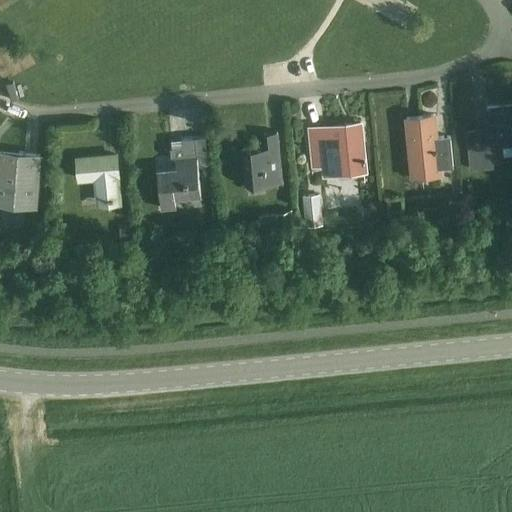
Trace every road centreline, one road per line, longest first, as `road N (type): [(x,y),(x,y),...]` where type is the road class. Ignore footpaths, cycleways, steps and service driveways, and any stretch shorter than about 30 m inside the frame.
road 1 (residential): [(511,34),(469,62),(398,81),(50,115),(0,102)]
road 2 (tertiary): [(511,344),(143,381),(0,382)]
